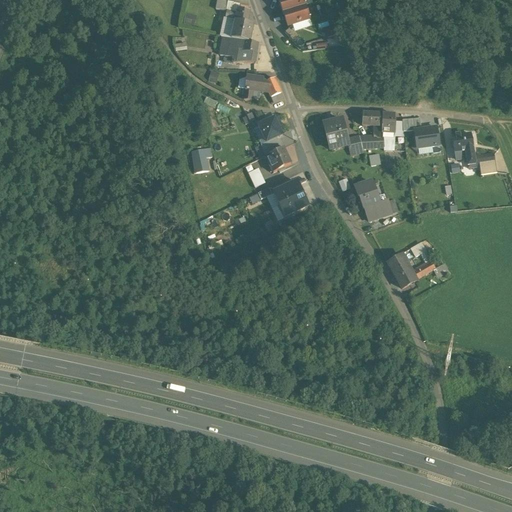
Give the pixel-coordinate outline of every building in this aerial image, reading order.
[(301,0),(278,0),(278,1),(283,15),(304,7),(301,0)] [(229,3),(217,1),(215,11),(226,13),(226,12),(227,12),(229,3)] [(233,4),(229,3),(227,12),(237,14),(237,10),(238,10),(239,5),(233,4)] [(304,7),(283,15),(287,28),(289,30),(290,29),(291,30),(292,29),(291,26),(309,21),(304,7)] [(238,10),(237,10),(237,14),(235,22),(247,25),(250,12),(238,10)] [(227,12),(226,12),(226,13),(225,17),(225,20),(234,22),(235,22),(237,14),(227,12)] [(234,22),(225,20),(220,38),(223,39),(231,40),(234,22)] [(235,22),(234,22),(231,40),(236,41),(249,44),(253,26),(247,25),(235,22)] [(291,30),(290,29),(289,30),(284,34),(293,44),(298,39),(291,30)] [(231,40),(223,39),(220,57),(233,60),(236,41),(231,40)] [(249,44),(236,41),(233,60),(232,65),(254,65),(255,65),(258,46),(249,44)] [(257,80),(246,79),(243,101),(251,102),(252,100),(253,92),(260,93),(268,94),(264,84),(262,84),(263,81),(257,80)] [(274,80),(264,84),(268,94),(271,99),(281,95),(274,80)] [(260,93),(253,92),(252,100),(259,100),(260,93)] [(281,95),(271,99),(273,105),(283,100),(281,95)] [(382,115),(362,114),(362,127),(381,127),(382,115)] [(254,122),(251,115),(246,117),(250,124),(254,122)] [(394,116),(382,115),(381,127),(382,136),(382,137),(395,138),(395,123),(394,123),(394,116)] [(258,127),(266,144),(282,137),(277,125),(279,124),(276,119),(258,127)] [(414,133),(421,132),(419,119),(403,122),(403,133),(414,133)] [(341,121),(323,125),(329,149),(337,147),(337,150),(348,147),(347,141),(341,121)] [(421,132),(414,133),(417,150),(439,146),(436,129),(421,132)] [(470,135),(463,136),(462,133),(451,135),(456,160),(466,159),(467,167),(475,165),(474,159),(470,135)] [(382,136),(359,138),(347,141),(348,147),(349,154),(362,151),(383,149),(382,137),(382,136)] [(395,138),(382,137),(383,149),(384,152),(394,152),(395,138)] [(210,150),(204,151),(205,159),(212,158),(210,150)] [(282,150),(265,157),(273,174),(290,166),(282,150)] [(204,151),(192,153),(196,174),(208,172),(205,159),(204,151)] [(493,155),(478,158),(479,167),(481,176),(495,174),(493,155)] [(251,174),(257,187),(265,183),(259,171),(251,174)] [(340,191),(347,189),(344,180),(337,183),(340,191)] [(274,195),(279,207),(302,196),(296,184),(274,195)] [(371,184),(355,190),(358,200),(363,202),(366,211),(373,208),(379,206),(371,184)] [(261,201),(271,196),(268,189),(258,195),(261,201)] [(279,207),(285,218),(286,219),(308,208),(302,196),(279,207)] [(386,204),(379,206),(373,208),(378,221),(391,216),(386,204)] [(420,246),(412,251),(416,259),(420,257),(426,268),(431,265),(420,246)] [(401,257),(395,260),(396,262),(389,267),(388,267),(401,291),(415,283),(414,282),(411,276),(406,267),(401,257)] [(431,265),(411,276),(414,282),(415,283),(434,272),(431,265)] [(443,267),(434,272),(439,280),(448,275),(443,267)]
